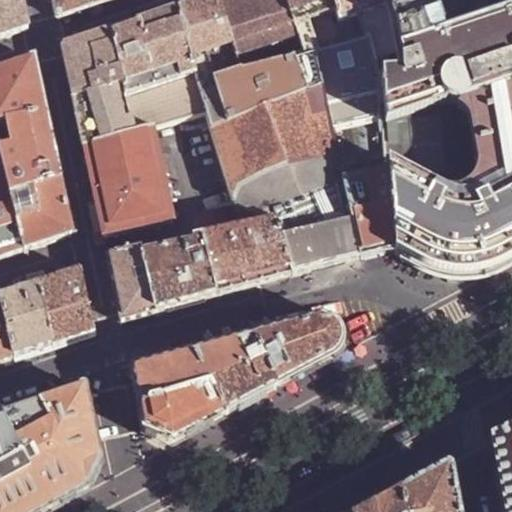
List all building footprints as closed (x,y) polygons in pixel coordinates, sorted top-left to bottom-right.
[(21,0),(0,0),(0,38),(2,38),(28,29),(24,9),(21,0)] [(51,0),(55,17),(59,19),(113,0),(51,0)] [(205,0),(199,2),(177,9),(196,76),(206,116),(232,204),(275,222),(280,238),(292,278),(299,276),(332,267),(360,260),(343,183),(314,54),(304,57),(293,61),(241,74),(240,72),(235,60),(216,0),(205,0)] [(216,0),(235,60),(298,37),(294,26),(285,0),(216,0)] [(335,12),(330,0),(285,0),(294,26),(306,22),(335,12)] [(356,19),(384,9),(380,0),(330,0),(335,12),(339,25),(356,19)] [(380,0),(384,9),(392,32),(396,56),(399,73),(390,74),(376,77),(381,160),(383,160),(384,172),(389,252),(391,252),(429,272),(447,277),(466,278),(484,275),(502,268),(511,262),(511,13),(445,36),(432,0),(380,0)] [(511,0),(432,0),(445,36),(511,13),(511,0)] [(125,100),(167,86),(196,76),(177,9),(139,22),(111,31),(123,88),(125,100)] [(384,9),(356,19),(363,38),(367,37),(376,77),(390,74),(386,59),(396,56),(392,32),(384,9)] [(335,12),(306,22),(317,53),(345,44),(339,25),(335,12)] [(363,38),(356,19),(339,25),(345,44),(363,38)] [(317,53),(306,22),(294,26),(298,37),(304,57),(314,54),(317,53)] [(79,126),(83,148),(133,135),(130,122),(118,125),(112,92),(123,88),(111,31),(97,36),(65,47),(63,50),(69,81),(79,126)] [(298,37),(235,60),(240,72),(241,74),(293,61),(304,57),(298,37)] [(343,183),(384,172),(383,160),(381,160),(376,77),(367,37),(363,38),(345,44),(317,53),(314,54),(343,183)] [(386,59),(390,74),(399,73),(396,56),(386,59)] [(0,70),(0,259),(4,258),(24,252),(11,198),(60,181),(51,137),(34,59),(12,67),(0,70)] [(206,116),(196,76),(167,86),(173,104),(129,118),(130,122),(133,135),(151,130),(206,116)] [(167,86),(125,100),(129,118),(173,104),(167,86)] [(123,88),(112,92),(118,125),(130,122),(129,118),(125,100),(123,88)] [(171,223),(151,130),(133,135),(83,148),(91,182),(100,223),(103,239),(171,223)] [(343,183),(360,260),(378,255),(389,252),(384,172),(343,183)] [(60,181),(11,198),(24,252),(72,236),(65,205),(60,181)] [(203,239),(203,240),(275,222),(232,204),(205,211),(201,213),(198,219),(202,235),(203,239)] [(275,222),(203,240),(204,241),(215,298),(254,288),(275,283),(292,278),(280,238),(275,222)] [(139,253),(140,257),(204,241),(203,240),(203,239),(202,235),(189,239),(187,236),(182,235),(162,240),(161,241),(156,244),(156,246),(155,248),(139,252),(139,253)] [(210,300),(215,298),(204,241),(140,257),(154,315),(210,300)] [(138,319),(154,315),(140,257),(139,253),(108,260),(114,289),(121,324),(138,319)] [(51,282),(36,287),(50,347),(66,342),(92,333),(87,310),(79,273),(51,282)] [(16,293),(0,298),(0,308),(12,360),(27,355),(50,347),(36,287),(16,293)] [(0,364),(12,360),(0,308),(0,364)] [(319,323),(252,340),(277,388),(299,377),(310,371),(330,360),(332,359),(338,352),(339,350),(340,341),(339,335),(329,325),(324,322),(319,323)] [(193,356),(210,390),(224,417),(236,410),(264,395),(277,388),(252,340),(193,356)] [(210,390),(193,356),(156,366),(133,373),(139,409),(210,390)] [(84,389),(0,417),(0,420),(49,511),(88,491),(94,475),(101,461),(84,389)] [(200,430),(224,417),(210,390),(139,409),(145,432),(172,445),(200,430)] [(0,511),(47,511),(49,511),(0,420),(0,511)] [(499,490),(503,511),(511,511),(511,432),(490,443),(499,490)] [(438,471),(399,492),(402,511),(457,511),(450,472),(438,471)] [(368,509),(361,511),(402,511),(399,492),(368,509)]
